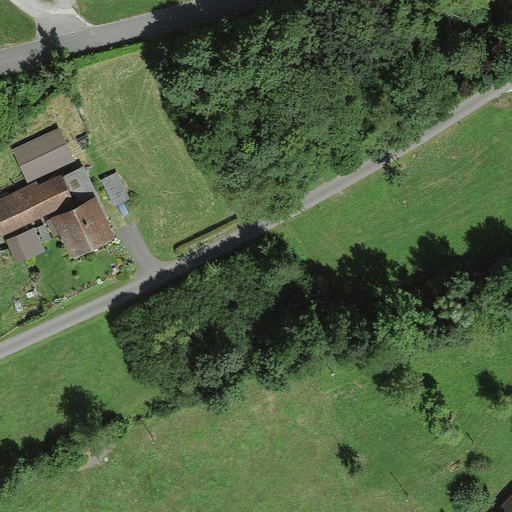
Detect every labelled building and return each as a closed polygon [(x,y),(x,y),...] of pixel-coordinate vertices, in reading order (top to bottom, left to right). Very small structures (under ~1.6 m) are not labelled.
[(13,148),(24,173),(68,153),(56,129),(13,148)] [(82,164),(0,201),(0,226),(92,185),(82,164)] [(113,171),(102,177),(115,201),(126,195),(113,171)] [(52,215),(71,250),(106,232),(88,196),(52,215)] [(16,254),(41,242),(33,226),(8,238),(16,254)] [(511,511),(511,503),(503,511),(511,511)]
